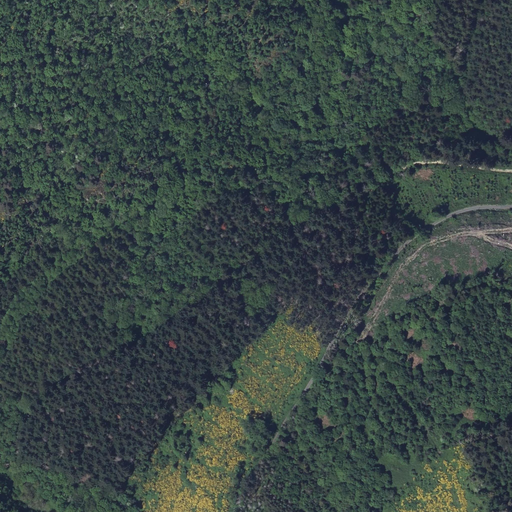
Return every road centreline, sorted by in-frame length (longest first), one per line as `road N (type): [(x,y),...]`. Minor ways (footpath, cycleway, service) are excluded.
road 1 (track): [(0,467),(31,411),(61,383),(199,303),(243,258),(287,229),(369,193),(405,166),(511,171)]
road 2 (unclassified): [(511,203),(452,215),(391,258),(350,311),(231,511)]
